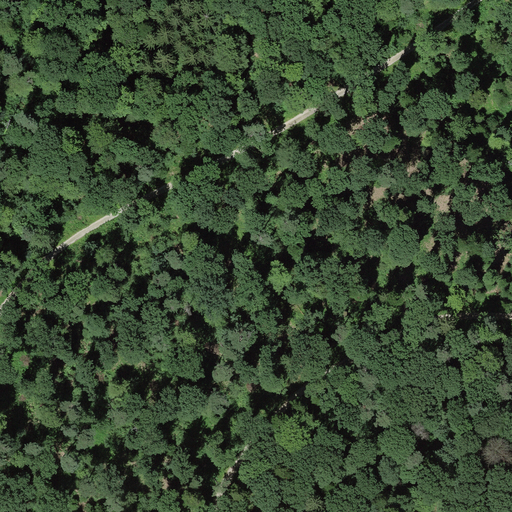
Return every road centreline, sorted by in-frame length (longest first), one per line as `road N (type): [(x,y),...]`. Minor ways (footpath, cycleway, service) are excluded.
road 1 (track): [(482,0),(306,116),(73,238),(0,309)]
road 2 (track): [(511,315),(441,316),(388,336),(301,387),(242,453),(217,511)]
